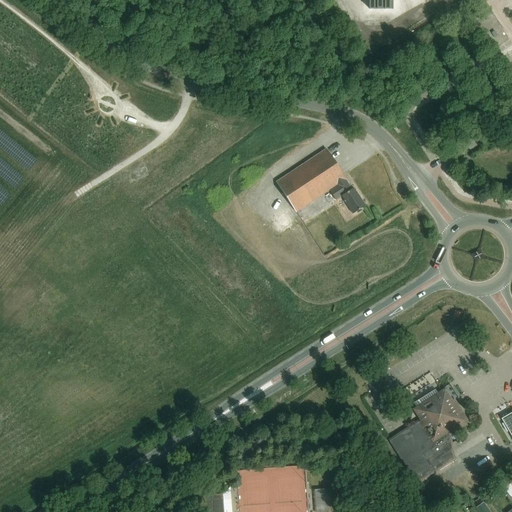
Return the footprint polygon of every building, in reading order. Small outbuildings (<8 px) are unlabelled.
[(376,0),(368,0),(369,9),(377,9),(376,0)] [(385,0),(376,0),(377,9),(385,9),(385,0)] [(393,0),(385,0),(385,9),(393,9),(393,0)] [(326,149),(291,172),(276,182),(296,212),(329,191),(336,201),(342,197),(353,214),(365,206),(354,188),(352,189),(346,179),(326,149)] [(464,420),(452,401),(449,402),(444,394),(440,397),(435,389),(413,403),(423,419),(389,441),(413,478),(419,482),(455,460),(447,431),(464,420)] [(511,438),(511,411),(500,419),(511,438)] [(223,511),(222,494),(211,495),(203,495),(203,502),(206,502),(207,511),(223,511)]
